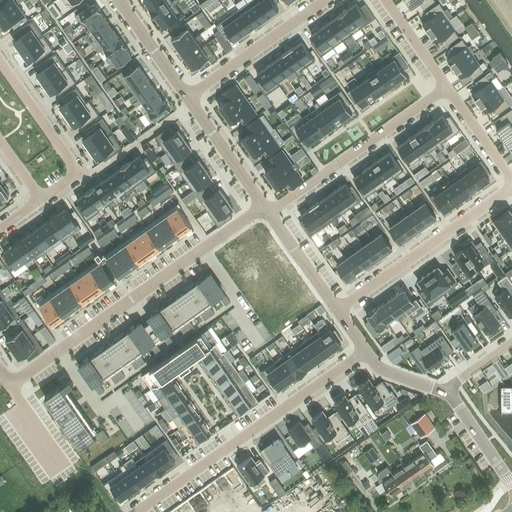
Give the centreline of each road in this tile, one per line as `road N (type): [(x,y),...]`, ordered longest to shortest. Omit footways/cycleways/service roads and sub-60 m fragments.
road 1 (residential): [(8,385),(263,206)]
road 2 (residential): [(137,511),(365,350)]
road 3 (residential): [(446,88),(268,213)]
road 4 (residential): [(337,311),(511,186)]
road 5 (residential): [(0,62),(77,174),(40,199)]
road 6 (residential): [(186,98),(325,0)]
road 7 (residential): [(186,98),(263,206)]
